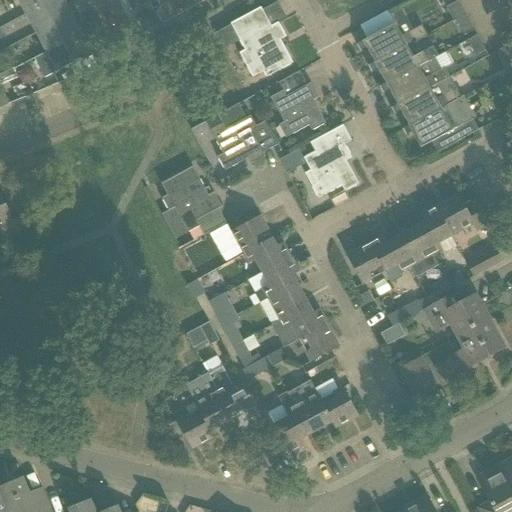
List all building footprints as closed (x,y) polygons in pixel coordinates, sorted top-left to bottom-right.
[(18,0),(26,14),(52,0),(18,0)] [(52,0),(26,14),(36,33),(71,14),(63,0),(52,0)] [(148,0),(149,1),(151,0),(156,0),(160,8),(156,14),(162,24),(168,21),(182,13),(205,1),(204,0),(148,0)] [(446,8),(452,19),(465,12),(458,1),(446,8)] [(238,54),(252,78),(264,72),(267,77),(292,63),(280,40),(286,37),(278,23),(271,26),(261,8),(230,25),(245,51),(238,54)] [(367,67),(368,67),(426,34),(421,26),(401,37),(388,11),(360,26),(367,39),(356,45),(359,51),(366,48),(374,63),(367,67)] [(456,21),(464,37),(475,31),(465,12),(452,19),(453,22),(456,21)] [(36,33),(46,52),(81,33),(71,14),(36,33)] [(46,52),(35,58),(46,78),(92,53),(81,33),(46,52)] [(379,88),(437,55),(433,47),(412,58),(406,47),(427,36),(426,34),(368,67),(371,73),(377,69),(385,84),(379,88)] [(472,53),(475,57),(485,51),(477,35),(476,35),(476,36),(467,41),(473,52),(472,53)] [(390,109),(391,109),(449,76),(444,68),(441,70),(435,59),(438,57),(437,55),(379,88),(382,94),(389,90),(397,105),(390,109)] [(511,72),(511,73),(503,77),(510,90),(511,89),(511,72)] [(449,76),(391,109),(394,115),(400,111),(408,126),(402,130),(460,98),(449,76)] [(279,126),(285,139),(309,126),(311,132),(325,124),(313,101),(319,98),(311,83),(292,93),(286,97),(283,91),(271,98),(284,123),(279,126)] [(405,136),(412,132),(420,148),(450,132),(456,143),(478,131),(473,120),(476,119),(464,96),(461,98),(460,98),(402,130),(405,136)] [(217,158),(225,171),(248,159),(251,164),(265,157),(263,154),(278,145),(265,122),(256,127),(250,116),(226,130),(222,124),(210,131),(223,154),(217,158)] [(304,175),(318,199),(341,186),(344,192),(358,184),(346,161),(351,158),(343,144),(333,150),(326,135),(310,143),(315,152),(303,159),(310,171),(304,175)] [(162,215),(175,240),(199,226),(204,236),(226,224),(218,209),(222,207),(214,193),(208,196),(193,167),(161,184),(167,196),(161,199),(168,211),(162,215)] [(0,225),(12,220),(0,192),(0,225)] [(449,201),(436,208),(451,237),(465,229),(471,226),(475,232),(489,224),(487,220),(476,200),(464,206),(458,196),(449,201)] [(425,222),(417,227),(432,255),(442,250),(438,244),(444,241),(451,237),(436,208),(435,208),(429,212),(421,216),(425,222)] [(231,232),(244,255),(272,240),(260,217),(231,232)] [(22,226),(13,229),(17,238),(25,234),(22,226)] [(417,227),(395,239),(410,267),(416,278),(437,267),(431,256),(432,255),(417,227)] [(383,236),(369,244),(385,273),(390,283),(403,276),(401,272),(410,267),(395,239),(387,243),(383,236)] [(255,260),(262,273),(290,258),(283,244),(276,247),(272,240),(244,255),(249,264),(255,260)] [(369,244),(346,257),(362,285),(379,276),(385,273),(369,244)] [(480,258),(466,265),(473,277),(486,269),(502,261),(495,250),(480,258)] [(263,289),(268,299),(296,284),(292,276),(298,273),(290,258),(262,273),(269,286),(263,289)] [(463,282),(458,272),(445,279),(450,288),(463,282)] [(8,275),(0,277),(0,291),(13,286),(8,275)] [(445,279),(432,286),(437,295),(450,288),(445,279)] [(188,286),(195,299),(205,293),(198,281),(188,286)] [(268,299),(280,321),(308,306),(296,284),(268,299)] [(361,296),(366,304),(373,300),(369,292),(361,296)] [(449,327),(456,338),(489,321),(475,296),(462,303),(456,292),(432,306),(423,311),(436,334),(449,327)] [(209,302),(221,324),(236,316),(224,294),(209,302)] [(417,300),(404,308),(409,317),(423,310),(418,301),(417,300)] [(272,326),(283,348),(326,325),(319,310),(312,314),(308,306),(280,321),(272,326)] [(404,308),(387,316),(393,326),(409,317),(404,308)] [(221,324),(220,324),(232,346),(242,341),(243,341),(234,324),(239,321),(236,316),(221,324)] [(449,357),(458,373),(504,348),(489,321),(456,338),(462,349),(449,357)] [(200,328),(210,346),(218,341),(208,324),(200,328)] [(299,340),(311,362),(339,347),(326,325),(283,348),(284,348),(299,340)] [(164,346),(169,356),(182,349),(177,339),(164,346)] [(242,341),(232,346),(245,370),(246,370),(245,369),(255,364),(261,361),(258,355),(251,358),(242,341)] [(289,346),(281,350),(286,360),(294,356),(289,346)] [(267,357),(272,367),(285,359),(280,350),(267,357)] [(267,357),(255,364),(260,373),(272,367),(267,357)] [(400,368),(416,397),(435,386),(419,358),(400,368)] [(240,415),(244,422),(258,413),(249,397),(243,385),(234,390),(222,366),(208,374),(232,419),(240,415)] [(198,410),(210,432),(211,431),(232,419),(208,374),(185,386),(186,389),(191,399),(198,410)] [(306,400),(294,406),(310,435),(331,423),(332,422),(320,400),(317,394),(311,382),(299,388),(306,400)] [(331,423),(335,429),(358,416),(342,388),(325,398),(320,400),(332,422),(331,423)] [(186,389),(178,393),(183,403),(191,399),(186,389)] [(275,425),(291,453),(305,445),(302,439),(310,435),(294,406),(287,392),(277,398),(288,417),(275,425)] [(175,422),(191,451),(214,438),(211,431),(210,432),(198,410),(193,412),(175,422)] [(478,509),(480,511),(511,511),(511,458),(476,478),(489,502),(478,509)] [(0,488),(0,492),(8,511),(51,511),(49,508),(42,489),(29,494),(23,479),(0,488)] [(0,511),(8,511),(0,492),(0,511)] [(433,511),(425,496),(403,508),(405,511),(433,511)] [(95,511),(90,501),(69,510),(70,511),(95,511)] [(95,511),(91,501),(90,501),(95,511),(119,511),(117,507),(106,511),(95,511)]
